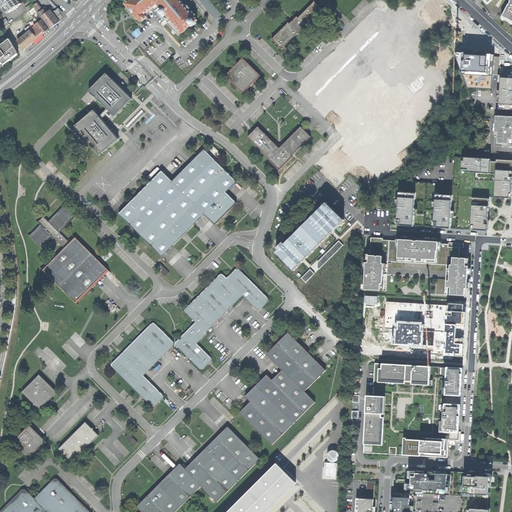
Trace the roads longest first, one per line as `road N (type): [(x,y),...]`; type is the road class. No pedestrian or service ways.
road 1 (residential): [(258,248),(259,260),(289,289),(290,303),(158,438)]
road 2 (residential): [(162,285),(39,164),(36,150),(71,112)]
road 3 (residential): [(479,238),(465,464)]
road 4 (residential): [(158,438),(91,362),(162,285)]
road 5 (unclassified): [(123,55),(154,24),(182,53),(236,7),(230,0)]
road 6 (residential): [(389,463),(362,461),(359,453),(365,362)]
road 7 (unclassified): [(196,72),(243,118),(281,80)]
